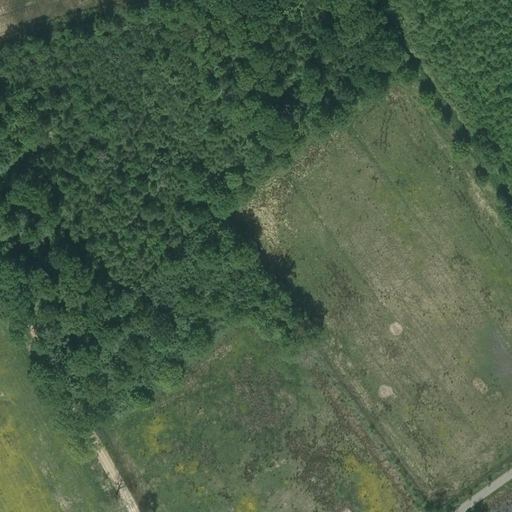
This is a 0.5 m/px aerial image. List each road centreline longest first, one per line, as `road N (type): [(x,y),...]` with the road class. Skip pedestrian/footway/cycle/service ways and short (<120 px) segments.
road 1 (track): [(131,511),(0,274)]
road 2 (track): [(369,0),(511,201)]
